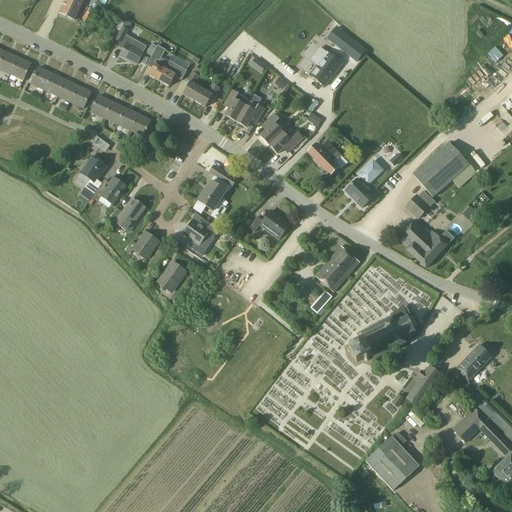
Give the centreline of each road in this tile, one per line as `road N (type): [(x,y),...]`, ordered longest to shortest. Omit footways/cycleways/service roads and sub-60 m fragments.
road 1 (residential): [(511,312),(422,274),(315,214),(208,133)]
road 2 (residential): [(208,133),(0,24)]
